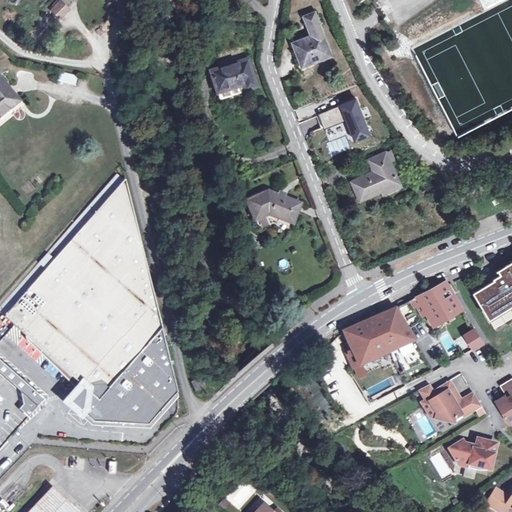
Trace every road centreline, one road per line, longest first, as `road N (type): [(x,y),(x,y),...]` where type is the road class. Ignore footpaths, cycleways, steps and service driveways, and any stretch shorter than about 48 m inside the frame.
road 1 (residential): [(273,0),(267,77),(363,298)]
road 2 (primary): [(205,427),(261,371),(363,298)]
road 3 (primary): [(363,298),(511,233)]
road 4 (primary): [(205,427),(115,511)]
